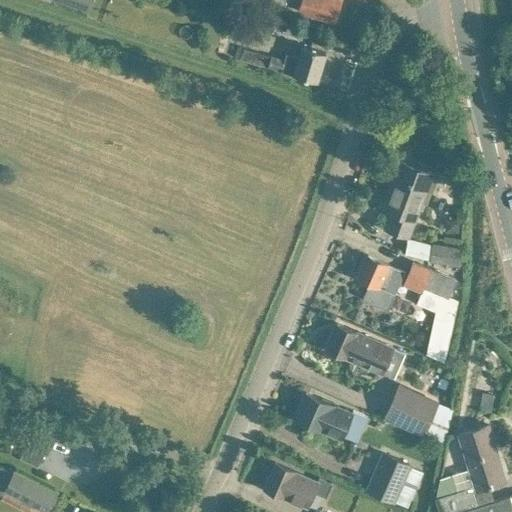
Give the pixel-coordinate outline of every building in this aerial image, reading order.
[(55,0),(88,11),(91,0),(55,0)] [(266,0),(285,5),(286,0),(287,0),(300,4),(298,10),(316,15),(335,21),(341,0),(266,0)] [(326,53),(306,47),(302,46),(298,57),(286,53),(284,60),(244,48),(241,58),(317,81),(326,53)] [(402,162),(384,209),(392,212),(386,228),(409,237),(422,202),(417,200),(427,173),(432,174),(432,173),(402,162)] [(409,240),(406,255),(430,260),(459,264),(462,248),(433,243),(409,240)] [(368,255),(358,279),(369,284),(362,298),(388,309),(394,295),(396,296),(407,272),(386,263),(368,255)] [(424,287),(431,269),(412,262),(403,284),(422,292),(424,287)] [(449,294),(455,279),(431,269),(424,287),(429,290),(448,297),(449,294)] [(422,292),(418,302),(436,310),(427,353),(446,361),(460,298),(449,294),(448,297),(429,290),(424,287),(422,292)] [(404,353),(355,332),(337,323),(326,348),(393,378),(404,353)] [(437,403),(417,394),(399,385),(383,420),(388,422),(390,418),(423,434),(437,403)] [(295,418),(313,426),(323,430),(324,429),(341,437),(352,414),(334,406),(335,405),(306,393),(295,418)] [(476,489),(492,484),(505,480),(499,459),(496,460),(491,443),(494,442),(488,425),(459,434),(476,489)] [(410,464),(402,461),(384,453),(368,489),(394,501),(410,464)] [(275,462),(264,487),(282,495),(308,507),(315,492),(326,496),(332,483),(319,477),(317,481),(293,470),(275,462)] [(3,490),(44,511),(47,511),(58,491),(14,468),(3,490)] [(439,497),(458,492),(453,475),(441,478),(439,497)] [(443,511),(453,511),(470,507),(465,489),(458,492),(439,497),(443,511)] [(453,511),(511,511),(511,501),(510,495),(470,507),(453,511)]
